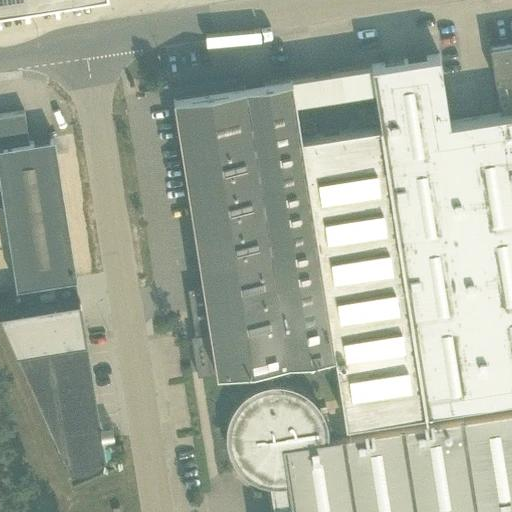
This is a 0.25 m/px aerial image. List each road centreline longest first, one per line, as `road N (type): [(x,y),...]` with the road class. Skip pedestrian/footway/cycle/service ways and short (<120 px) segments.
road 1 (unclassified): [(157,511),(83,41)]
road 2 (unclassified): [(83,41),(353,0)]
